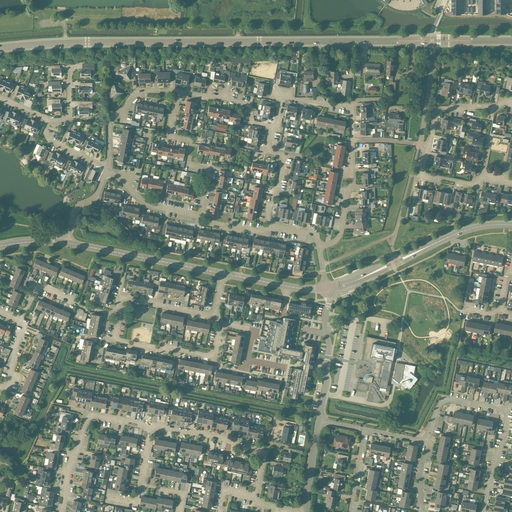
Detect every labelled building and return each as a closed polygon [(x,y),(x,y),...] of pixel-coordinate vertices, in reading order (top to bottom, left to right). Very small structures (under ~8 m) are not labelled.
[(381,0),(384,2),(386,4),(388,5),(393,8),(398,9),(403,10),(408,10),(413,10),(418,8),(423,6),(427,3),(428,2),(430,0),(381,0)] [(371,74),(379,75),(379,64),(366,63),(366,73),(371,73),(371,74)] [(94,72),(94,64),(88,64),(88,67),(82,67),(82,70),(81,70),(81,79),(86,79),(86,77),(91,77),(90,72),(94,72)] [(56,78),(61,78),(61,69),(60,69),(60,66),(48,66),(48,71),(51,71),(52,76),(56,76),(56,78)] [(135,77),(135,72),(135,71),(132,71),(126,67),(121,71),(121,77),(126,81),(132,77),(135,77)] [(163,83),(163,73),(160,73),(160,67),(157,67),(157,69),(154,69),(154,70),(154,72),(154,76),(157,76),(157,83),(163,83)] [(170,77),(173,77),(173,69),(167,69),(167,73),(163,73),(163,83),(170,83),(170,77)] [(181,84),(183,74),(177,73),(177,70),(173,69),(173,77),(176,77),(175,83),(181,84)] [(279,84),(284,85),(286,75),(281,74),(281,70),(278,69),(277,76),(280,76),(279,84)] [(144,83),(144,74),(142,74),(142,70),(139,70),(138,72),(135,72),(135,77),(135,78),(138,78),(138,83),(144,83)] [(154,76),(154,72),(154,70),(151,70),(151,71),(150,71),(150,74),(144,74),(144,83),(150,83),(150,78),(154,78),(154,76)] [(183,74),(181,84),(187,85),(189,78),(191,79),(192,75),(193,73),(190,72),(187,71),(186,75),(183,74)] [(218,83),(220,73),(215,72),(211,71),(211,75),(214,76),(213,82),(216,82),(216,83),(218,83)] [(236,87),(238,75),(235,75),(236,73),(230,72),(229,75),(228,78),(228,79),(228,82),(231,82),(230,86),(231,86),(231,87),(234,87),(235,87),(236,87)] [(303,93),(308,93),(308,82),(313,82),(313,72),(304,72),(304,81),(303,81),(303,93)] [(337,76),(337,72),(330,72),(330,74),(326,74),(326,80),(330,80),(330,84),(332,84),(332,86),(333,87),(335,87),(336,86),(337,85),(337,84),(338,84),(342,84),(342,80),(338,80),(338,76),(337,76)] [(228,78),(229,75),(226,75),(220,73),(218,83),(221,84),(221,83),(224,84),(225,78),(228,79),(228,78)] [(284,85),(290,86),(291,80),(296,81),(297,74),(292,73),(291,76),(286,75),(284,85)] [(241,76),(238,75),(236,87),(237,87),(237,88),(240,89),(241,88),(242,88),(242,85),(245,85),(247,75),(241,74),(241,76)] [(464,75),(460,74),(457,87),(460,88),(460,91),(467,93),(467,94),(471,95),(473,85),(462,83),(464,75)] [(199,86),(201,77),(192,75),(191,79),(191,80),(195,81),(194,85),(199,86)] [(205,85),(208,86),(210,76),(207,76),(206,78),(201,77),(199,86),(205,87),(205,85)] [(257,88),(267,90),(268,85),(264,84),(264,81),(255,79),(254,82),(258,83),(257,88)] [(340,95),(349,96),(351,81),(342,80),(342,84),(340,95)] [(9,92),(11,93),(14,86),(11,85),(12,83),(7,81),(2,91),(5,92),(6,91),(8,93),(9,92)] [(442,95),(451,97),(452,89),(456,89),(457,82),(452,81),(451,84),(443,83),(443,87),(442,95)] [(485,95),(489,96),(491,86),(486,85),(486,83),(478,81),(476,90),(480,91),(480,95),(482,95),(482,96),(484,96),(485,95)] [(52,87),(52,92),(61,92),(61,85),(60,85),(60,82),(48,82),(48,87),(52,87)] [(79,94),(79,98),(85,98),(85,94),(89,94),(89,88),(92,88),(92,83),(80,83),(80,87),(79,87),(79,94)] [(110,94),(115,98),(121,97),(122,90),(124,87),(120,83),(118,86),(111,88),(110,94)] [(21,99),(26,87),(21,85),(19,86),(17,85),(13,94),(16,95),(16,96),(18,97),(18,98),(21,99)] [(27,99),(33,102),(37,93),(30,91),(30,89),(26,87),(21,99),(24,100),(24,99),(27,100),(27,99)] [(256,94),(266,96),(267,90),(257,88),(256,94)] [(52,106),(52,111),(62,111),(62,104),(60,104),(60,100),(48,100),(48,106),(52,106)] [(263,111),(273,113),(274,107),(269,106),(269,102),(262,101),(260,110),(263,111)] [(141,115),(143,104),(138,103),(137,104),(135,104),(133,114),(141,115)] [(79,108),(79,115),(89,115),(89,110),(92,110),(92,105),(80,105),(80,108),(79,108)] [(152,115),(154,106),(148,105),(145,120),(149,121),(149,117),(148,117),(149,115),(152,115)] [(290,117),(292,107),(287,106),(286,112),(283,112),(282,118),(290,119),(290,117)] [(156,122),(159,123),(160,119),(159,119),(159,117),(162,117),(164,109),(159,107),(156,122)] [(297,122),(299,114),(296,114),(297,108),(292,107),(290,117),(295,117),(295,120),(297,121),(297,122)] [(305,120),(307,110),(302,109),(301,115),(299,114),(297,122),(299,122),(300,121),(305,122),(305,120)] [(310,123),(313,124),(314,117),(311,117),(312,111),(307,110),(305,120),(310,121),(310,123)] [(6,122),(11,124),(15,113),(12,112),(12,113),(10,112),(9,112),(6,111),(3,120),(6,121),(6,122)] [(368,117),(368,120),(374,120),(374,117),(370,117),(370,112),(373,112),(361,112),(361,117),(368,117)] [(16,125),(20,127),(23,118),(20,117),(21,116),(18,115),(18,114),(15,113),(11,124),(15,126),(16,125)] [(393,128),(394,114),(389,114),(388,120),(385,120),(385,127),(393,128)] [(399,131),(402,131),(403,116),(400,115),(394,114),(393,128),(399,128),(399,131)] [(499,128),(506,130),(507,126),(506,126),(507,124),(504,123),(505,117),(498,116),(497,124),(500,125),(499,128)] [(441,127),(453,130),(454,124),(460,126),(461,120),(451,118),(450,121),(443,120),(441,127)] [(25,130),(29,132),(34,121),(31,120),(28,119),(28,120),(25,119),(21,127),(24,129),(25,130)] [(476,131),(481,132),(482,125),(478,124),(478,123),(476,122),(476,120),(470,119),(469,124),(472,125),(471,129),(476,130),(476,131)] [(360,123),(360,129),(370,129),(370,125),(377,125),(377,120),(374,120),(368,120),(368,123),(360,123)] [(35,133),(38,134),(41,126),(39,125),(39,124),(36,123),(37,122),(34,121),(29,132),(33,134),(35,133)] [(123,129),(122,134),(136,137),(134,136),(134,134),(131,134),(132,131),(134,131),(134,127),(125,125),(125,129),(123,129)] [(251,139),(261,141),(262,135),(261,135),(262,132),(259,131),(260,128),(250,126),(248,138),(251,138),(251,139)] [(69,142),(72,143),(77,132),(73,130),(71,131),(70,133),(68,132),(65,138),(67,139),(67,140),(70,141),(69,142)] [(78,144),(81,145),(84,139),(81,138),(82,136),(81,134),(77,132),(72,143),(75,145),(75,144),(78,145),(78,144)] [(285,146),(291,147),(292,137),(287,136),(288,132),(285,132),(284,138),(287,138),(285,146)] [(472,145),(482,147),(484,139),(476,137),(476,134),(470,133),(469,139),(473,140),(472,145)] [(291,147),(296,148),(298,141),(300,141),(301,135),(299,134),(298,139),(292,137),(291,147)] [(437,150),(446,152),(447,146),(449,146),(451,138),(444,137),(443,141),(439,140),(437,150)] [(90,152),(95,142),(89,139),(88,141),(86,140),(83,146),(86,148),(85,148),(88,150),(87,150),(90,152)] [(260,146),(261,141),(251,139),(250,144),(247,143),(247,146),(254,148),(255,145),(260,146)] [(96,153),(99,154),(103,146),(95,142),(90,152),(93,153),(94,152),(96,153)] [(148,151),(156,152),(157,153),(158,146),(159,144),(153,143),(153,144),(150,144),(148,151)] [(39,160),(44,162),(49,151),(46,150),(46,148),(40,145),(36,154),(41,157),(39,160)] [(466,159),(477,162),(479,154),(470,152),(471,148),(465,147),(463,154),(467,155),(466,159)] [(362,152),(362,158),(372,158),(372,152),(375,152),(375,149),(369,149),(369,152),(362,152)] [(119,150),(118,156),(133,158),(133,156),(127,155),(128,152),(119,150)] [(50,163),(54,165),(59,154),(56,153),(56,154),(53,153),(50,152),(47,160),(49,162),(50,163)] [(60,166),(63,168),(67,160),(64,158),(62,156),(59,154),(54,165),(58,167),(60,166)] [(435,157),(434,165),(445,167),(444,168),(449,169),(450,167),(451,167),(451,164),(450,164),(451,163),(453,163),(454,157),(443,155),(443,158),(435,157)] [(296,166),(304,168),(304,167),(307,168),(308,164),(306,164),(307,159),(301,158),(300,161),(297,160),(296,166)] [(369,164),(369,167),(376,167),(376,164),(373,164),(372,158),(362,158),(362,164),(369,164)] [(68,172),(72,174),(77,163),(75,161),(74,162),(72,161),(71,162),(69,161),(65,169),(68,170),(68,172)] [(464,174),(470,175),(470,174),(474,175),(476,168),(471,167),(471,164),(463,162),(462,167),(465,167),(464,174)] [(78,175),(81,176),(85,168),(82,167),(83,166),(80,165),(80,164),(77,163),(72,174),(76,176),(78,175)] [(298,175),(304,177),(305,172),(303,171),(304,168),(296,166),(295,172),(298,173),(298,175)] [(84,180),(88,182),(90,179),(95,181),(99,172),(92,169),(92,171),(89,169),(84,180)] [(292,187),(299,189),(300,185),(303,185),(303,180),(297,179),(296,182),(293,181),(292,187)] [(293,198),(300,199),(301,193),(299,193),(299,189),(292,187),(291,193),(294,194),(293,198)] [(423,198),(424,189),(418,188),(418,187),(415,187),(413,199),(415,199),(415,200),(422,202),(423,198)] [(361,192),(361,198),(368,198),(371,198),(371,192),(373,191),(373,188),(366,188),(367,192),(361,192)] [(428,202),(431,202),(434,190),(431,190),(430,191),(424,189),(423,198),(428,200),(428,202)] [(480,200),(489,202),(491,193),(487,193),(487,191),(482,190),(480,200)] [(489,202),(498,203),(499,196),(500,193),(497,193),(497,192),(495,192),(495,191),(491,190),(491,193),(489,202)] [(439,202),(443,203),(445,193),(438,191),(437,196),(434,195),(433,204),(439,205),(439,202)] [(452,207),(456,208),(457,205),(463,206),(465,194),(459,192),(458,196),(455,195),(454,197),(452,207)] [(111,202),(114,202),(116,194),(111,193),(108,204),(107,207),(110,208),(111,202)] [(452,207),(454,197),(451,197),(452,194),(445,193),(443,203),(446,204),(446,206),(452,207)] [(121,195),(116,194),(114,202),(113,205),(117,206),(116,209),(120,210),(121,207),(123,197),(121,197),(121,196),(121,195)] [(465,194),(463,206),(463,204),(466,205),(466,203),(469,204),(469,206),(473,207),(475,196),(465,194)] [(502,197),(499,196),(498,203),(501,204),(501,202),(507,203),(509,195),(503,194),(502,197)] [(365,208),(368,208),(374,208),(374,206),(371,206),(371,204),(369,204),(369,201),(368,198),(361,198),(359,198),(359,205),(365,205),(365,208)] [(212,218),(218,219),(219,215),(218,214),(219,209),(212,208),(212,207),(210,207),(209,213),(213,214),(212,218)] [(278,217),(284,218),(285,209),(280,208),(280,207),(276,207),(275,215),(278,216),(278,217)] [(138,218),(140,209),(134,208),(132,216),(132,220),(139,221),(140,218),(138,218)] [(355,212),(355,218),(368,218),(368,208),(365,208),(356,208),(356,212),(355,212)] [(291,215),(294,216),(295,209),(292,209),(292,211),(285,209),(284,218),(290,219),(291,215)] [(296,220),(303,222),(304,213),(298,212),(298,210),(295,209),(294,216),(297,217),(296,220)] [(309,221),(312,222),(314,213),(311,213),(311,212),(311,214),(304,213),(303,222),(309,223),(309,221)] [(315,224),(321,225),(323,216),(317,215),(317,214),(314,213),(312,222),(315,222),(315,224)] [(146,228),(149,216),(143,215),(143,218),(140,217),(140,218),(139,221),(139,223),(141,223),(145,224),(144,227),(146,228)] [(154,217),(149,216),(146,228),(145,231),(148,232),(148,228),(152,229),(154,217)] [(321,225),(328,226),(328,225),(331,226),(332,217),(329,217),(323,216),(321,225)] [(159,218),(154,217),(152,229),(159,231),(161,223),(158,222),(159,218)] [(356,225),(357,228),(370,228),(370,227),(368,227),(368,225),(365,225),(365,220),(368,220),(368,218),(355,218),(355,225),(356,225)] [(170,238),(172,226),(167,225),(166,229),(163,229),(162,235),(165,235),(165,234),(168,235),(168,238),(170,238)] [(218,244),(221,245),(223,237),(220,237),(220,234),(215,233),(213,241),(213,244),(215,245),(215,242),(218,242),(218,244)] [(243,250),(246,251),(249,250),(251,241),(248,241),(248,239),(243,238),(241,250),(243,251),(243,250)] [(281,265),(284,265),(286,257),(283,256),(284,253),(286,245),(280,244),(278,258),(279,259),(281,259),(282,259),(281,265)] [(480,263),(480,261),(482,253),(478,253),(478,251),(475,251),(473,260),(476,261),(476,262),(480,263)] [(487,264),(487,263),(489,255),(485,254),(485,253),(482,252),(482,253),(480,261),(483,262),(483,263),(487,264)] [(452,264),(454,255),(447,253),(445,262),(444,265),(447,265),(447,263),(452,264)] [(494,265),(494,264),(496,256),(492,255),(493,254),(489,253),(489,255),(487,263),(490,263),(490,265),(494,265)] [(497,266),(501,267),(503,257),(499,257),(499,255),(496,255),(496,256),(494,264),(497,265),(497,266)] [(464,266),(466,257),(460,256),(457,269),(459,270),(460,265),(464,266)] [(292,274),(301,275),(302,274),(302,270),(304,270),(305,265),(286,262),(286,264),(288,264),(294,265),(292,274)] [(95,277),(92,276),(94,270),(90,268),(87,278),(94,281),(95,277)] [(104,281),(114,284),(116,279),(114,279),(115,276),(110,274),(111,271),(105,269),(103,275),(106,276),(104,281)] [(482,277),(481,283),(490,284),(492,278),(490,278),(491,275),(486,274),(480,273),(479,277),(482,277)] [(132,290),(133,280),(125,278),(123,287),(127,288),(126,289),(132,290)] [(152,291),(155,291),(157,281),(154,280),(153,284),(149,283),(146,293),(151,294),(152,291)] [(102,286),(112,289),(114,284),(104,281),(102,286)] [(160,281),(157,281),(155,291),(163,293),(165,282),(160,281)] [(200,283),(198,291),(209,294),(210,288),(205,287),(206,284),(200,283)] [(178,296),(183,297),(184,292),(186,293),(188,284),(186,284),(185,286),(180,285),(178,296)] [(97,290),(111,294),(112,289),(102,286),(101,291),(97,289),(97,290)] [(99,295),(99,296),(109,299),(111,294),(97,290),(96,294),(99,295)] [(197,297),(207,299),(209,294),(198,291),(197,297)] [(227,304),(232,305),(234,295),(229,294),(228,300),(225,300),(225,304),(227,304)] [(253,308),(256,295),(251,294),(250,298),(247,297),(246,304),(252,305),(252,307),(252,308),(253,308)] [(472,303),(483,305),(483,304),(483,302),(487,303),(488,296),(479,294),(478,300),(475,300),(475,302),(473,301),(472,303)] [(96,303),(102,305),(103,302),(108,304),(109,299),(99,296),(96,303)] [(246,304),(247,297),(239,296),(237,306),(242,307),(243,306),(245,307),(246,304)] [(303,315),(311,317),(313,309),(314,305),(306,303),(301,302),(301,305),(305,306),(305,307),(288,304),(287,310),(303,313),(303,315)] [(295,358),(301,359),(302,352),(289,349),(295,320),(284,318),(283,321),(277,320),(276,322),(269,321),(268,326),(267,332),(266,337),(266,340),(259,339),(257,351),(274,354),(275,353),(278,354),(278,355),(295,359),(295,358)] [(4,333),(9,335),(12,327),(7,325),(7,327),(6,327),(4,333)] [(79,336),(91,338),(91,335),(98,336),(99,331),(84,328),(83,333),(80,333),(79,336)] [(90,341),(91,338),(79,336),(79,339),(80,339),(79,344),(83,345),(93,347),(94,342),(90,341)] [(395,348),(395,343),(381,340),(378,339),(369,337),(366,337),(365,342),(362,360),(375,362),(374,365),(373,365),(373,366),(372,368),(374,368),(372,375),(371,375),(370,375),(369,375),(368,375),(367,376),(366,376),(366,377),(365,377),(365,378),(364,378),(364,379),(363,380),(363,381),(358,380),(357,383),(356,389),(367,392),(367,390),(369,390),(367,401),(376,403),(385,397),(385,395),(388,396),(390,386),(387,385),(392,363),(395,348)] [(289,397),(296,398),(297,392),(303,394),(304,391),(308,392),(309,386),(307,386),(310,369),(312,363),(311,363),(313,353),(315,353),(317,345),(304,342),(302,352),(306,353),(304,362),(300,361),(299,364),(303,365),(302,370),(295,369),(289,397)] [(105,358),(109,359),(111,349),(106,348),(105,352),(103,352),(101,358),(101,360),(101,362),(104,362),(105,358)] [(134,364),(137,365),(139,359),(136,358),(137,352),(132,351),(130,361),(135,362),(134,364)] [(90,362),(91,357),(81,355),(79,363),(85,364),(86,361),(90,362)] [(145,369),(147,356),(143,355),(142,359),(139,359),(137,365),(145,366),(145,369)] [(165,370),(173,372),(175,366),(172,365),(172,361),(167,360),(165,370)] [(414,376),(415,375),(414,374),(415,367),(405,365),(396,363),(394,373),(393,379),(399,383),(400,384),(405,388),(406,386),(408,388),(409,389),(410,388),(413,384),(414,384),(414,383),(416,380),(417,379),(416,378),(414,376)] [(203,381),(207,382),(208,374),(210,374),(212,366),(206,365),(205,373),(203,381)] [(75,401),(80,402),(83,391),(78,390),(78,388),(74,387),(73,390),(72,391),(71,393),(72,395),(76,396),(75,401)] [(106,404),(109,405),(110,398),(102,396),(100,408),(105,409),(106,404)] [(111,407),(116,408),(119,397),(113,396),(113,399),(110,398),(109,405),(112,405),(111,407)] [(142,408),(145,409),(147,402),(144,402),(139,401),(136,412),(141,413),(142,408)] [(148,412),(153,413),(155,402),(150,401),(149,402),(147,402),(145,409),(148,409),(148,412)] [(168,404),(160,403),(158,414),(163,415),(164,410),(167,410),(168,404)] [(170,418),(175,419),(177,408),(169,407),(168,413),(171,413),(170,418)] [(191,417),(194,418),(196,410),(196,408),(195,408),(194,411),(193,411),(187,410),(185,421),(190,422),(191,417)] [(201,423),(204,411),(196,410),(194,418),(197,419),(196,422),(201,423)] [(61,422),(71,424),(72,418),(67,417),(68,413),(61,412),(60,418),(62,419),(61,422)] [(457,422),(459,413),(454,412),(453,417),(448,416),(447,422),(452,423),(453,421),(457,422)] [(228,418),(223,417),(221,429),(226,430),(227,425),(230,426),(232,417),(229,416),(228,418)] [(237,430),(240,419),(232,417),(230,426),(233,426),(232,429),(237,430)] [(55,431),(61,432),(64,433),(64,429),(70,430),(71,424),(61,422),(61,426),(56,425),(56,427),(53,426),(53,430),(55,431)] [(281,440),(291,442),(293,430),(297,431),(298,427),(285,424),(285,427),(284,427),(281,440)] [(257,437),(262,438),(263,433),(268,435),(268,434),(269,431),(269,428),(259,426),(257,437)] [(63,442),(65,436),(60,435),(61,432),(55,431),(54,434),(57,434),(56,441),(63,442)] [(124,449),(126,436),(121,435),(120,439),(118,439),(117,442),(116,446),(116,448),(124,449)] [(110,445),(116,446),(117,442),(115,442),(115,437),(110,436),(108,449),(110,449),(110,445)] [(333,446),(348,449),(350,438),(343,436),(342,438),(335,436),(333,446)] [(132,451),(138,452),(139,447),(136,446),(137,438),(131,437),(130,446),(133,447),(132,451)] [(152,457),(157,458),(158,453),(161,440),(155,439),(154,448),(157,449),(156,453),(153,453),(152,457)] [(49,449),(55,451),(56,448),(62,449),(63,442),(56,441),(55,444),(50,443),(49,449)] [(193,462),(196,463),(197,459),(196,459),(197,455),(200,455),(202,446),(197,445),(194,458),(193,462)] [(471,453),(480,455),(481,450),(476,449),(476,446),(469,445),(468,450),(471,451),(471,453)] [(279,459),(290,461),(292,451),(302,453),(302,448),(289,446),(288,451),(288,453),(281,451),(279,459)] [(48,459),(49,459),(57,461),(58,454),(54,453),(55,451),(49,449),(48,449),(47,452),(45,459),(48,459)] [(206,463),(211,464),(214,453),(208,452),(208,456),(205,456),(203,462),(206,463)] [(222,466),(224,466),(226,460),(223,460),(224,455),(219,454),(216,465),(222,466)] [(335,469),(344,471),(346,461),(347,461),(348,456),(337,454),(336,459),(337,459),(335,469)] [(44,468),(48,469),(51,469),(51,467),(55,467),(57,461),(49,459),(48,459),(49,459),(48,466),(44,465),(44,468)] [(90,466),(90,468),(98,470),(99,464),(103,465),(103,463),(90,460),(89,466),(90,466)] [(226,471),(232,472),(234,461),(229,460),(228,461),(226,460),(224,466),(223,470),(226,471)] [(155,476),(160,477),(162,468),(159,468),(160,464),(153,463),(152,469),(156,470),(155,476)] [(242,474),(251,476),(252,468),(248,468),(249,464),(244,463),(242,474)] [(276,477),(277,477),(278,477),(279,477),(280,476),(280,475),(282,476),(283,470),(288,471),(289,465),(283,464),(282,468),(274,466),(272,474),(275,474),(275,475),(276,476),(276,477)] [(41,477),(49,479),(51,472),(47,471),(48,469),(44,468),(39,467),(38,473),(41,474),(41,477)] [(84,470),(83,475),(92,477),(96,478),(98,470),(90,468),(89,471),(84,470)] [(333,489),(341,491),(343,480),(345,481),(346,476),(335,474),(334,479),(335,479),(333,489)] [(42,487),(44,487),(44,484),(48,485),(49,479),(41,477),(40,480),(36,479),(35,485),(42,487)] [(202,485),(215,487),(216,482),(207,480),(203,479),(202,485)] [(268,497),(276,499),(278,490),(284,491),(285,485),(278,484),(277,486),(271,485),(270,490),(269,490),(268,497)] [(93,488),(84,486),(83,492),(96,494),(99,495),(99,493),(92,491),(93,488)] [(44,487),(42,487),(41,493),(45,494),(44,497),(52,498),(54,492),(50,491),(50,488),(44,487)] [(326,507),(334,508),(335,501),(336,501),(337,498),(333,497),(334,491),(327,490),(326,496),(328,497),(326,507)] [(96,494),(83,492),(82,499),(82,500),(89,501),(90,502),(90,499),(91,499),(91,496),(96,497),(96,494)] [(44,500),(39,499),(38,505),(46,507),(47,504),(51,505),(52,498),(44,497),(44,500)] [(14,511),(20,511),(21,511),(23,507),(25,508),(27,501),(21,500),(21,499),(15,498),(14,501),(16,501),(14,511)] [(72,506),(85,508),(85,506),(85,503),(88,504),(89,501),(82,500),(82,499),(77,498),(76,501),(74,500),(72,506)] [(168,511),(172,511),(174,506),(173,506),(174,505),(172,505),(173,500),(167,499),(166,508),(169,509),(168,511)]
